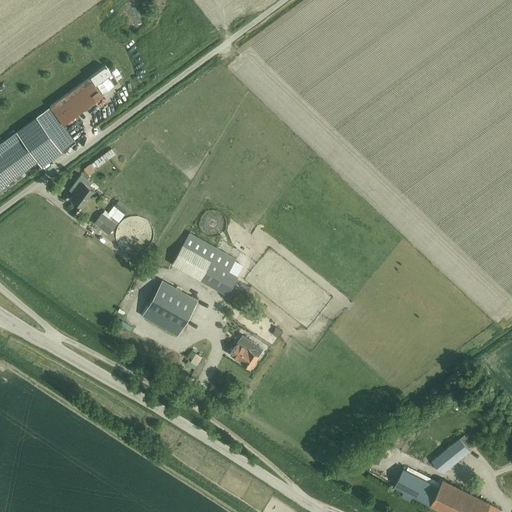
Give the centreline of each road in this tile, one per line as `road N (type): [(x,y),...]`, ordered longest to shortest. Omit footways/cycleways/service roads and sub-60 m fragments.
road 1 (tertiary): [(319,511),(41,340)]
road 2 (unclassified): [(0,209),(241,31)]
road 3 (track): [(341,511),(296,496),(186,402)]
